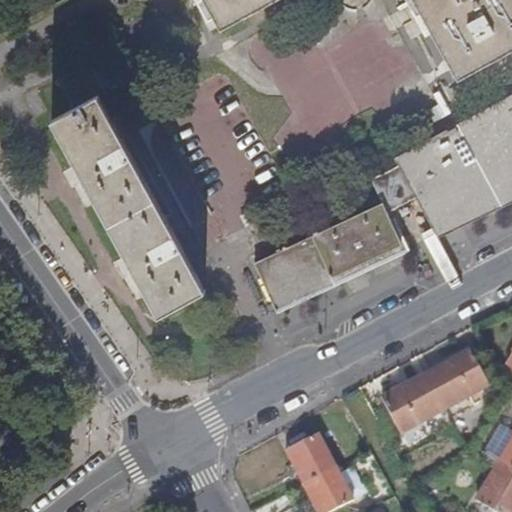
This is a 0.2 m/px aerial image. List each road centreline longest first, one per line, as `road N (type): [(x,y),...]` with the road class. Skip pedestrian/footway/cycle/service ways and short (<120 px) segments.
road 1 (tertiary): [(161,442),(511,266)]
road 2 (residential): [(0,222),(124,403),(161,442)]
road 3 (tertiary): [(63,511),(161,442)]
